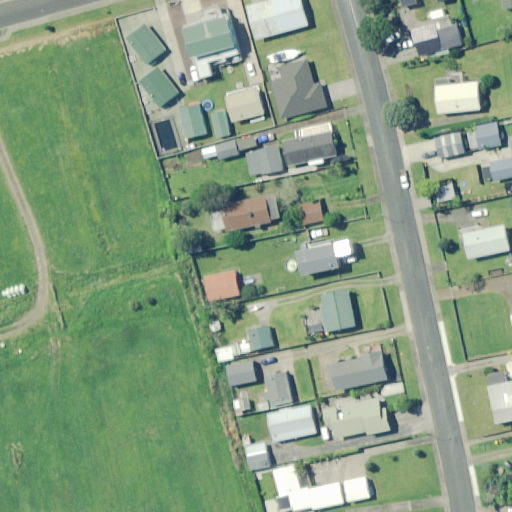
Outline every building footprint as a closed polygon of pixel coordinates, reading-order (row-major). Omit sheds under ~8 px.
[(310,26),(302,0),(272,0),(250,6),(259,40),(310,26)] [(244,59),(233,17),(189,28),(202,79),(216,76),(213,67),(244,59)] [(167,52),(148,25),(128,40),(148,66),(167,52)] [(440,31),(438,25),(415,31),(422,56),(466,44),(461,25),(440,31)] [(316,87),(309,60),(281,67),(284,79),(274,82),(284,119),(328,108),(322,85),(316,87)] [(180,94),(161,68),(142,82),(161,108),(180,94)] [(484,109),(481,82),(437,87),(440,114),(484,109)] [(267,114),(260,86),(228,94),(235,122),(267,114)] [(208,135),(201,106),(183,110),(189,139),(208,135)] [(231,135),(226,111),(213,114),(219,138),(231,135)] [(340,155),(333,123),(303,129),(311,167),(326,163),(324,158),(340,155)] [(504,145),(500,123),(478,128),(482,150),(504,145)] [(468,153),(463,133),(437,139),(442,159),(468,153)] [(259,146),(256,134),(207,149),(209,156),(220,153),(222,161),(241,155),(240,152),(259,146)] [(285,170),(281,148),(248,154),(253,177),(285,170)] [(511,177),(511,159),(493,163),(497,181),(511,177)] [(281,221),(276,195),(214,207),(220,234),(281,221)] [(339,219),(336,200),(301,205),(304,225),(339,219)] [(511,251),(507,225),(466,234),(471,259),(511,251)] [(355,253),(353,242),(301,252),(305,276),(344,268),(342,256),(355,253)] [(242,296),(238,272),(208,277),(211,301),(242,296)] [(355,291),(322,297),(329,331),(361,325),(355,291)] [(270,326),(252,330),(256,351),(275,346),(270,326)] [(251,352),(248,337),(232,341),(233,348),(218,351),(220,359),(251,352)] [(390,380),(385,353),(335,364),(340,391),(390,380)] [(260,381),(256,361),(230,366),(234,387),(260,381)] [(294,403),(287,374),(267,378),(273,407),(294,403)] [(511,382),(490,387),(498,424),(511,421),(511,382)] [(392,430),(385,397),(323,410),(327,427),(336,425),(339,438),(369,432),(370,435),(392,430)] [(248,409),(247,400),(235,401),(236,410),(248,409)] [(319,433),(314,406),(271,414),(276,442),(319,433)] [(272,467),(267,443),(248,447),(253,471),(272,467)] [(302,491),(296,464),(272,470),(278,497),(294,494),(297,511),(315,507),(316,510),(345,503),(341,482),(302,491)] [(373,497),(369,477),(346,482),(350,502),(373,497)]
